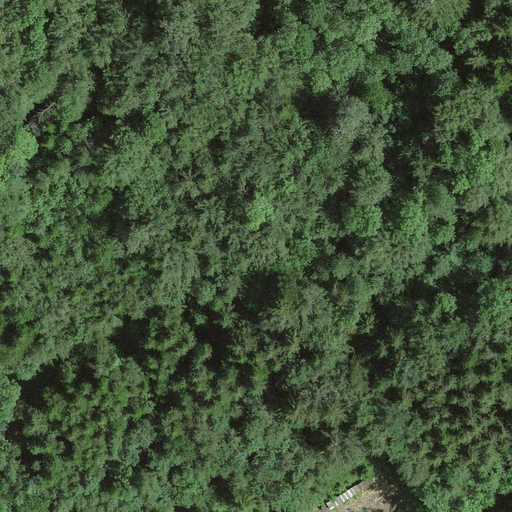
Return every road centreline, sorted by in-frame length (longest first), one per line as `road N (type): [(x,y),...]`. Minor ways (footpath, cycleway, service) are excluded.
road 1 (track): [(0,362),(67,341),(187,270),(409,194),(511,181)]
road 2 (unknown): [(84,0),(258,34),(345,80),(383,123),(409,194)]
